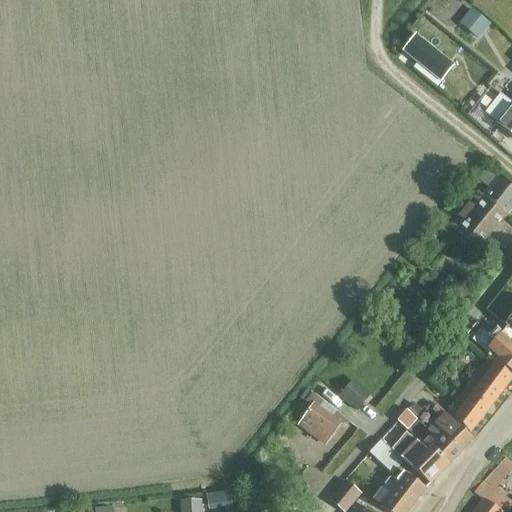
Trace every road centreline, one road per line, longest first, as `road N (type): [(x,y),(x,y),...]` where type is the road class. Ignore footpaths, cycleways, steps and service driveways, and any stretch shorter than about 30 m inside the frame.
road 1 (residential): [(308,511),(511,267)]
road 2 (track): [(511,166),(374,49),(376,0)]
